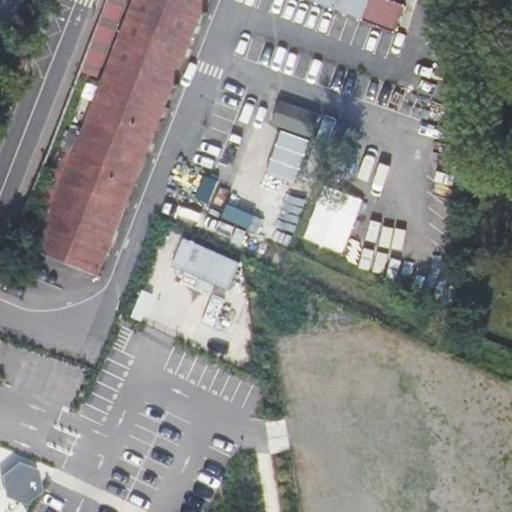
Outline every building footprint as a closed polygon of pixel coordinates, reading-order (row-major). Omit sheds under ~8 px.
[(207,0),(131,0),(34,248),(100,274),(207,0)] [(310,0),(401,29),(410,1),(407,0),(310,0)] [(279,129),(265,184),(299,193),(313,138),(279,129)] [(362,144),(355,165),(368,170),(375,148),(362,144)] [(326,179),(303,237),(343,252),(366,194),(326,179)] [(264,206),(289,212),(285,228),(298,231),(305,201),(267,192),(264,206)] [(221,219),(266,237),(273,220),(227,202),(221,219)] [(375,251),(371,271),(406,277),(410,257),(375,251)] [(298,281),(297,330),(343,332),(344,282),(298,281)] [(86,337),(98,302),(46,285),(34,319),(86,337)] [(36,469),(18,463),(3,475),(7,496),(26,504),(41,488),(36,469)]
